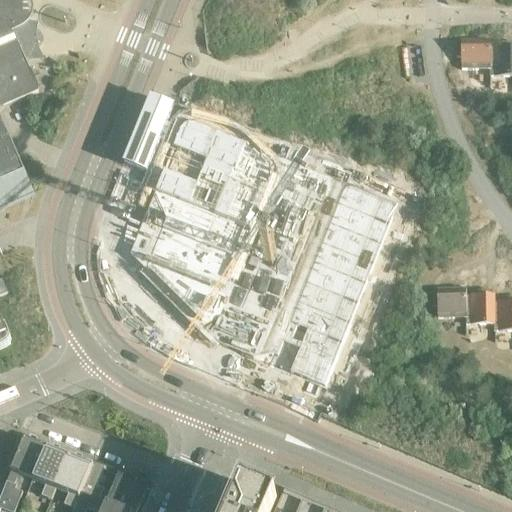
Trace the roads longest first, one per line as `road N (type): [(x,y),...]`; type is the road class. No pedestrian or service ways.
road 1 (secondary): [(147,0),(62,211),(54,255),(67,307),(94,360)]
road 2 (secondary): [(115,340),(89,301),(80,245),(86,210),(173,0)]
road 3 (residential): [(188,479),(8,403)]
road 4 (secondary): [(462,511),(303,444)]
road 5 (secondary): [(94,360),(213,420)]
road 6 (secondary): [(221,401),(173,381),(115,340)]
